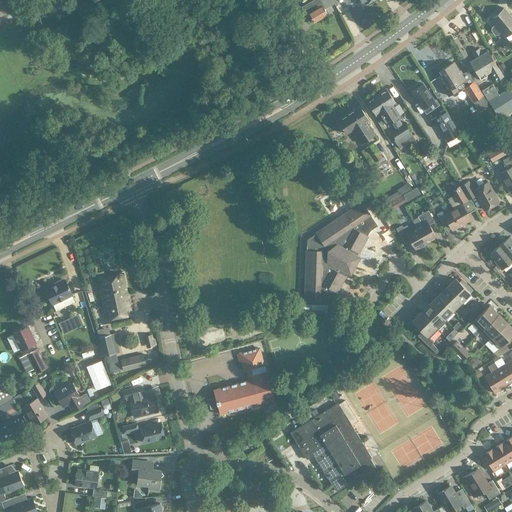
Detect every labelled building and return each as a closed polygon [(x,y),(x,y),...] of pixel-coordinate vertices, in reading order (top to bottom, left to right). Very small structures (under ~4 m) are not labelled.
[(327,14),(322,5),(308,13),(313,22),(327,14)] [(497,34),(500,32),(501,31),(506,37),(511,31),(511,17),(504,8),(491,19),(494,24),(492,27),(491,30),(494,34),(497,34)] [(465,37),(462,32),(456,36),(452,30),(445,35),(452,46),(465,37)] [(486,73),(491,70),(496,79),(503,75),(488,52),(483,55),(480,47),(471,52),(475,60),(471,62),(481,79),(488,75),(486,73)] [(442,74),(438,77),(449,95),(457,91),(458,92),(464,88),(463,86),(473,80),(468,71),(461,74),(454,63),(440,71),(442,74)] [(483,96),(474,80),(473,80),(463,86),(464,88),(473,102),(474,101),(483,96)] [(412,90),(411,91),(422,108),(426,113),(430,110),(427,105),(434,100),(422,83),(420,84),(418,84),(413,87),(412,90)] [(492,83),(482,89),(501,121),(510,115),(510,114),(511,112),(511,86),(510,88),(509,87),(498,93),(492,83)] [(386,89),(377,95),(393,121),(394,120),(400,116),(392,104),(395,103),(386,89)] [(456,93),(447,100),(451,106),(461,100),(456,93)] [(393,121),(377,95),(367,101),(376,115),(379,113),(386,125),(393,121)] [(466,100),(447,109),(452,118),(470,108),(466,100)] [(342,117),(338,120),(346,134),(351,131),(353,129),(354,131),(359,128),(360,129),(362,127),(363,128),(368,125),(370,124),(367,120),(368,120),(359,106),(342,117)] [(446,111),(433,119),(447,142),(459,134),(446,111)] [(407,141),(409,143),(412,141),(410,138),(413,136),(406,124),(405,123),(398,127),(398,128),(402,135),(406,141),(407,141)] [(374,134),(368,125),(363,128),(362,127),(360,129),(359,128),(354,131),(362,143),(374,134)] [(396,129),(391,132),(395,138),(394,139),(398,146),(406,141),(402,135),(398,128),(396,129)] [(507,140),(496,147),(500,154),(501,154),(511,148),(507,140)] [(374,143),(367,148),(375,161),(382,157),(374,143)] [(362,151),(377,176),(382,172),(379,167),(387,162),(383,156),(382,157),(375,161),(367,148),(362,151)] [(501,173),(511,192),(511,191),(511,154),(503,159),(509,168),(501,173)] [(382,172),(377,176),(372,179),(376,185),(386,178),(382,172)] [(460,186),(468,199),(468,200),(469,199),(475,195),(484,210),(499,201),(487,181),(474,188),(469,179),(460,185),(460,186)] [(461,203),(468,199),(460,186),(460,185),(453,189),(461,203)] [(416,186),(403,194),(407,200),(420,193),(416,186)] [(360,196),(363,201),(368,198),(365,193),(360,196)] [(351,202),(355,207),(361,203),(358,197),(351,201),(351,202)] [(368,198),(363,201),(366,206),(372,203),(368,198)] [(307,238),(306,251),(305,301),(320,301),(332,301),(335,291),(337,292),(348,273),(351,275),(360,258),(357,256),(359,253),(368,237),(365,235),(367,231),(369,232),(370,230),(377,225),(370,216),(370,215),(362,202),(361,203),(355,207),(316,233),(307,238)] [(389,209),(386,205),(381,210),(385,214),(389,209)] [(470,219),(462,205),(444,215),(452,229),(470,219)] [(416,226),(417,228),(425,242),(436,236),(429,225),(435,222),(428,210),(418,216),(421,223),(416,226)] [(417,228),(411,231),(408,225),(403,228),(402,226),(396,229),(405,244),(410,240),(416,250),(427,244),(425,242),(417,228)] [(511,260),(511,259),(511,240),(509,237),(499,245),(500,246),(511,260)] [(500,246),(490,254),(498,263),(497,263),(502,269),(511,260),(511,259),(511,260),(500,246)] [(123,273),(99,278),(107,319),(132,314),(123,273)] [(65,280),(64,281),(62,279),(58,281),(58,284),(45,290),(52,304),(72,294),(65,280)] [(459,282),(456,279),(447,287),(461,302),(472,290),(462,280),(459,282)] [(453,310),(461,302),(447,287),(438,296),(453,310)] [(444,319),(453,310),(438,296),(430,304),(444,319)] [(91,301),(94,310),(99,308),(97,299),(91,301)] [(479,307),(476,303),(469,310),(470,311),(473,314),(479,307)] [(430,304),(421,313),(438,330),(447,321),(444,319),(430,304)] [(481,331),(498,314),(489,305),(472,323),(481,331)] [(470,311),(464,316),(467,319),(473,314),(470,311)] [(429,339),(438,330),(421,313),(420,314),(419,312),(414,317),(415,319),(412,322),(429,339)] [(498,314),(481,331),(489,340),(507,323),(498,314)] [(63,333),(76,327),(71,317),(58,322),(63,333)] [(104,322),(95,324),(97,330),(105,328),(104,322)] [(458,322),(453,327),(456,330),(461,325),(458,322)] [(511,328),(507,323),(489,340),(498,349),(511,334),(511,328)] [(27,326),(13,333),(22,349),(35,342),(27,326)] [(148,328),(140,329),(142,342),(150,341),(148,328)] [(452,332),(446,338),(449,341),(455,335),(453,333),(452,332)] [(110,334),(99,336),(103,356),(115,353),(110,334)] [(58,357),(64,354),(54,335),(49,337),(58,357)] [(451,347),(458,354),(463,348),(456,341),(451,347)] [(432,343),(429,346),(434,352),(437,349),(432,343)] [(216,399),(209,401),(210,405),(211,409),(219,407),(221,414),(260,404),(275,400),(274,396),(268,374),(266,374),(259,348),(240,353),(242,362),(245,370),(247,370),(250,380),(214,390),(216,399)] [(469,354),(463,348),(458,354),(463,360),(469,354)] [(47,368),(37,349),(26,355),(25,354),(18,357),(26,372),(33,369),(35,374),(47,368)] [(93,350),(81,353),(83,358),(94,354),(93,350)] [(115,353),(106,355),(108,363),(110,363),(118,361),(116,353),(115,353)] [(123,371),(146,366),(143,353),(119,359),(123,371)] [(475,354),(467,362),(473,368),(480,360),(475,354)] [(101,360),(92,364),(101,387),(110,384),(101,360)] [(80,379),(90,374),(84,361),(73,367),(80,379)] [(491,364),(505,387),(511,382),(511,375),(505,364),(498,368),(495,362),(491,364)] [(505,387),(491,364),(488,366),(492,372),(484,376),(495,393),(505,387)] [(482,374),(479,369),(475,371),(474,372),(477,377),(478,376),(482,374)] [(1,376),(0,376),(0,395),(9,391),(1,376)] [(50,389),(50,391),(51,393),(53,394),(55,394),(56,394),(63,406),(70,402),(75,410),(85,404),(84,403),(90,400),(86,392),(80,396),(71,380),(57,388),(57,387),(55,386),(53,386),(51,387),(50,389)] [(48,394),(40,382),(32,387),(39,399),(48,394)] [(154,394),(144,397),(141,386),(123,390),(125,398),(126,397),(127,401),(131,400),(135,417),(158,411),(154,394)] [(339,397),(336,391),(331,394),(335,400),(339,397)] [(27,412),(22,415),(26,422),(31,419),(34,423),(47,415),(36,398),(23,406),(27,412)] [(102,405),(104,411),(111,408),(109,402),(107,398),(100,400),(102,405)] [(90,419),(104,414),(101,405),(98,406),(97,403),(86,408),(90,419)] [(309,422),(300,427),(299,428),(298,428),(290,434),(294,441),(296,442),(296,443),(298,447),(299,448),(307,461),(314,456),(316,460),(317,461),(331,484),(335,491),(336,492),(375,468),(375,467),(371,460),(372,459),(362,443),(362,442),(351,424),(338,404),(319,416),(315,418),(314,419),(312,420),(309,422)] [(315,418),(319,416),(316,410),(309,414),(306,416),(309,422),(312,420),(314,419),(315,418)] [(17,411),(7,418),(8,420),(0,425),(0,438),(2,441),(13,434),(13,435),(20,431),(16,426),(23,422),(17,411)] [(91,420),(70,428),(76,443),(96,435),(91,420)] [(118,427),(120,434),(125,433),(125,434),(140,430),(138,422),(123,426),(118,427)] [(161,422),(140,427),(144,442),(165,437),(161,422)] [(511,454),(504,441),(493,448),(504,465),(506,464),(511,460),(511,461),(511,454)] [(504,465),(493,448),(483,454),(494,471),(501,467),(506,471),(509,469),(506,464),(504,465)] [(111,460),(110,470),(118,470),(119,460),(111,460)] [(160,477),(164,474),(161,471),(161,470),(148,469),(149,462),(133,460),(132,471),(139,472),(138,483),(149,485),(149,489),(159,490),(160,477)] [(0,501),(4,500),(5,496),(4,493),(23,485),(17,470),(3,475),(1,468),(0,468),(0,501)] [(98,471),(90,470),(78,469),(76,484),(96,487),(98,471)] [(478,469),(465,476),(470,484),(467,486),(474,497),(484,491),(489,500),(500,493),(492,480),(487,483),(478,469)] [(496,480),(501,488),(502,489),(507,486),(501,476),(496,480)] [(464,508),(466,507),(468,511),(474,508),(471,504),(464,493),(458,497),(451,485),(437,494),(447,511),(449,511),(462,504),(464,508)] [(93,495),(96,496),(106,497),(109,497),(109,491),(107,491),(107,490),(93,489),(93,495)] [(38,511),(32,497),(20,502),(17,496),(2,501),(5,511),(14,508),(15,511),(38,511)] [(106,497),(96,496),(95,507),(105,508),(106,497)] [(496,506),(500,504),(497,498),(492,500),(496,506)] [(143,511),(162,511),(160,503),(148,505),(146,500),(134,502),(135,508),(143,507),(143,511)] [(426,500),(412,509),(414,511),(440,511),(438,508),(433,511),(426,500)]
